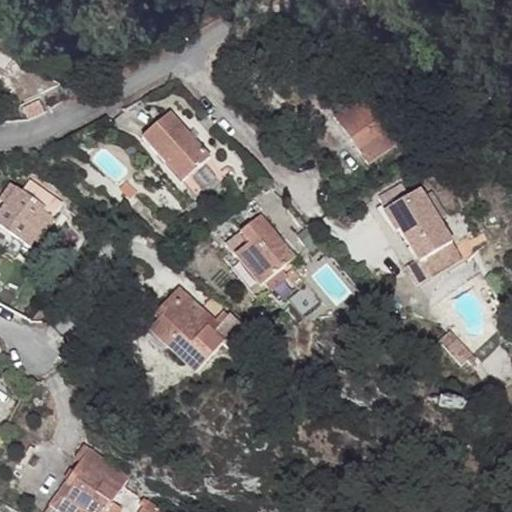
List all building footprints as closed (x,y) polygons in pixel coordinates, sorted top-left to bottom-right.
[(397,143),(360,91),(352,96),(356,102),(350,106),(334,118),(368,164),(397,143)] [(346,101),(350,106),(356,102),(352,96),(346,101)] [(209,160),(169,115),(142,139),(182,184),(209,160)] [(45,208),(10,185),(4,194),(11,198),(5,205),(0,212),(0,227),(33,250),(54,220),(42,212),(45,208)] [(420,263),(423,261),(452,242),(439,223),(422,195),(418,189),(383,212),(397,233),(399,231),(420,263)] [(433,189),(422,195),(439,223),(449,216),(433,189)] [(11,198),(4,194),(0,199),(0,201),(5,205),(11,198)] [(121,211),(108,227),(126,242),(139,226),(121,211)] [(249,245),(235,257),(261,287),(277,273),(295,257),(260,218),(241,236),(249,245)] [(462,258),(452,242),(423,261),(433,276),(462,258)] [(283,278),(277,273),(261,287),(266,293),(283,278)] [(229,313),(220,324),(213,332),(198,320),(205,311),(178,287),(160,308),(164,312),(158,320),(149,330),(166,345),(197,372),(223,341),(238,354),(254,334),(229,313)] [(164,312),(160,308),(153,316),(158,320),(164,312)] [(220,324),(205,311),(198,320),(213,332),(220,324)] [(166,345),(149,330),(144,336),(161,351),(166,345)] [(439,342),(446,349),(455,340),(448,332),(439,342)] [(461,364),(466,359),(470,355),(455,340),(446,349),(461,364)] [(475,360),(470,355),(466,359),(471,364),(475,360)] [(283,375),(293,384),(304,368),(299,363),(295,360),(283,375)] [(73,473),(50,506),(59,511),(81,511),(84,509),(88,511),(118,511),(122,507),(112,501),(130,475),(89,448),(73,473)] [(167,511),(147,498),(137,511),(167,511)]
